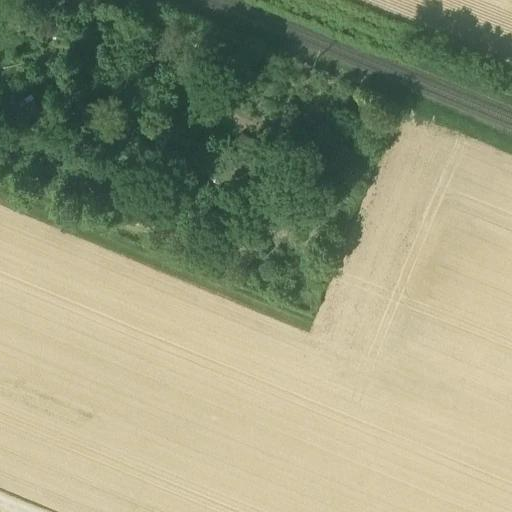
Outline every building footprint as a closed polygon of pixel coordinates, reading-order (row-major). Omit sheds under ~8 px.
[(36,94),(23,98),(31,124),(44,119),(36,94)] [(210,132),(201,141),(187,128),(180,136),(214,168),(221,160),(230,150),(210,132)] [(288,142),(310,157),(315,149),(292,136),(288,142)] [(209,174),(229,192),(257,162),(236,144),(230,150),(221,160),(214,168),(209,174)] [(168,190),(201,220),(214,205),(181,175),(168,190)]
